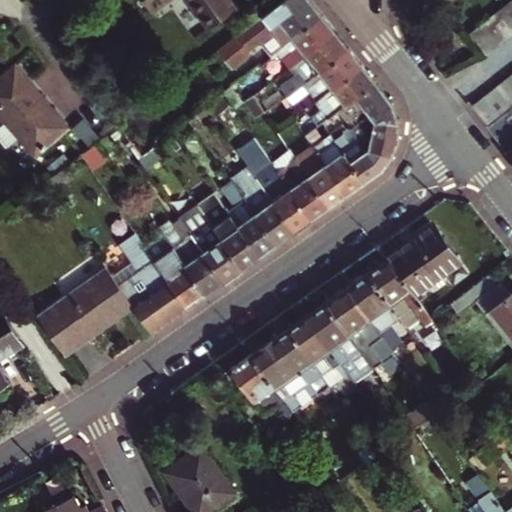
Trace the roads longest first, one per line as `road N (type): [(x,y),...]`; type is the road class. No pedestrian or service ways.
road 1 (tertiary): [(88,404),(462,143)]
road 2 (tertiary): [(348,4),(462,143)]
road 3 (residential): [(142,511),(88,404)]
